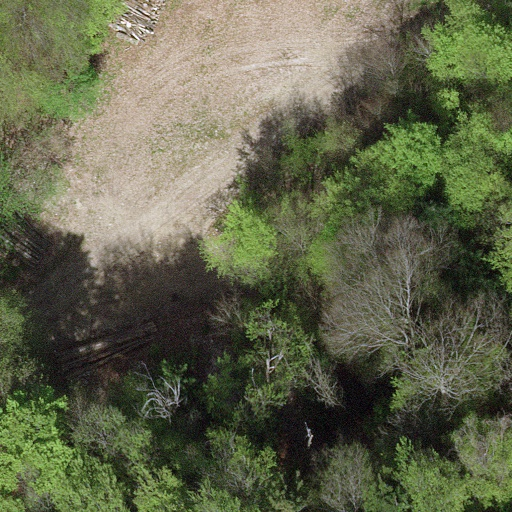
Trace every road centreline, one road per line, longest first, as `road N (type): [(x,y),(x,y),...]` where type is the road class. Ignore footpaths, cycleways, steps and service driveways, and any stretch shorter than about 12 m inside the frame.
road 1 (track): [(0,324),(100,259),(251,133),(481,0)]
road 2 (track): [(511,144),(277,252),(203,277),(100,259)]
